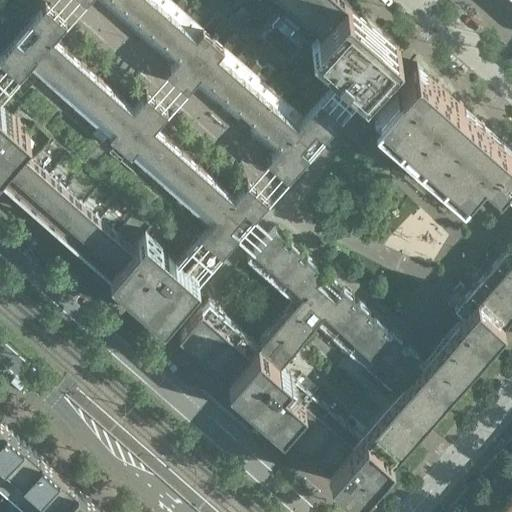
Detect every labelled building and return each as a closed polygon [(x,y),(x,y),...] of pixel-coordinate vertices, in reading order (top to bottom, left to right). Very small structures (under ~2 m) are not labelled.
[(104,0),(106,2),(118,12),(128,0),(104,0)] [(128,0),(118,12),(120,13),(132,24),(152,0),(128,0)] [(152,0),(132,24),(133,25),(145,36),(174,3),(171,0),(152,0)] [(176,0),(174,3),(145,36),(147,37),(159,48),(188,15),(180,8),(185,0),(176,0)] [(227,4),(222,0),(206,0),(220,11),(227,4)] [(274,149),(266,156),(288,175),(400,47),(346,0),(320,30),(310,42),(342,70),(303,115),(274,149)] [(290,0),(289,2),(281,11),(297,24),(305,16),(318,0),(290,0)] [(345,0),(318,0),(305,16),(320,30),(346,0),(345,0)] [(0,175),(127,286),(126,287),(162,318),(268,197),(247,178),(233,194),(154,124),(167,109),(146,90),(132,105),(53,35),(66,20),(45,1),(0,51),(0,175)] [(188,15),(159,48),(160,49),(172,59),(201,26),(194,20),(199,11),(194,7),(188,15)] [(258,31),(234,10),(227,18),(251,39),(258,31)] [(172,59),(165,68),(186,86),(194,78),(193,78),(222,44),(201,26),(172,59)] [(222,44),(193,78),(194,78),(206,89),(235,56),(228,50),(233,41),(228,36),(222,44)] [(289,59),(265,38),(259,45),(283,66),(289,59)] [(235,56),(206,89),(220,101),(249,68),(241,62),(247,52),(242,48),(235,56)] [(249,68),(220,101),(233,113),(262,80),(255,73),(260,64),(255,60),(249,68)] [(355,487),(485,339),(511,307),(511,145),(416,62),(372,111),(384,122),(379,128),(471,209),(497,179),(511,192),(511,236),(453,304),(462,311),(421,358),(415,352),(417,349),(407,340),(404,343),(398,338),(401,335),(391,326),(388,329),(382,324),(385,321),(374,312),(372,315),(366,310),(369,307),(358,297),(356,300),(350,295),(353,292),(342,283),(339,286),(314,264),(316,261),(306,251),(303,254),(298,249),(281,235),(284,232),(273,223),(246,254),(295,297),(256,340),(208,298),(178,332),(355,487)] [(309,76),(297,65),(290,73),(302,83),(309,76)] [(262,80),(233,113),(247,125),(276,92),(268,85),(274,76),(269,72),(262,80)] [(276,92),(247,125),(260,137),(289,104),(282,97),(287,88),(283,84),(276,92)] [(289,104),(260,137),(274,149),(303,115),(296,109),(301,100),(296,96),(289,104)] [(431,252),(445,263),(459,247),(445,236),(431,252)] [(104,511),(0,420),(0,489),(7,495),(25,511),(104,511)] [(511,511),(511,489),(492,511),(511,511)]
